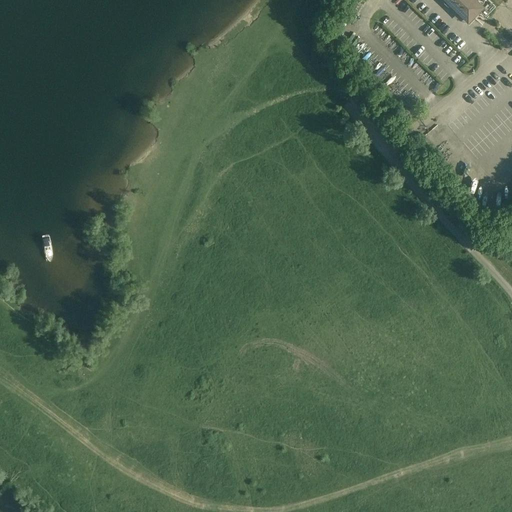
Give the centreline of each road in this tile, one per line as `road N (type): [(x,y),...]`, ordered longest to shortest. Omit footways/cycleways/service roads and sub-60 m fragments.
road 1 (unclassified): [(347,103),(511,293)]
road 2 (track): [(342,511),(386,476),(511,443)]
